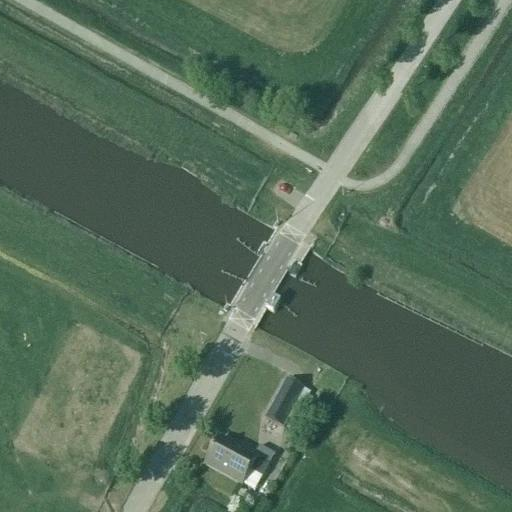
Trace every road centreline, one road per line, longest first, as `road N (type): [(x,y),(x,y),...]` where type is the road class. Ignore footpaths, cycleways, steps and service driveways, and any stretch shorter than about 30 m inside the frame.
road 1 (tertiary): [(133,511),(330,173)]
road 2 (tertiary): [(446,0),(330,173)]
